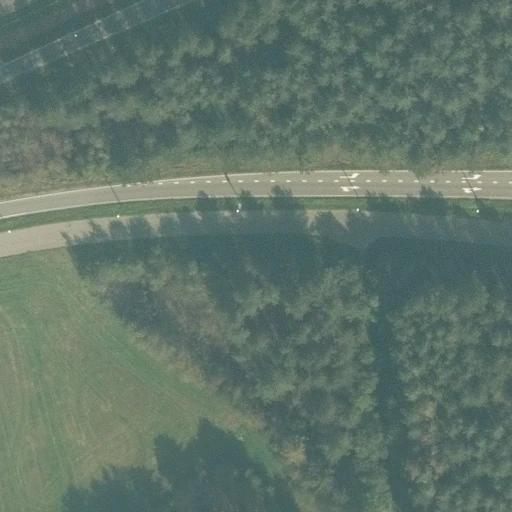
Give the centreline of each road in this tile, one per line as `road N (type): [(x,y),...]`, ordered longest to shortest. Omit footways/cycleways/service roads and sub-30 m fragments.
road 1 (unclassified): [(0,248),(149,229),(351,227),(511,242)]
road 2 (secondary): [(0,212),(139,194),(511,192)]
road 3 (secondary): [(175,0),(0,80)]
